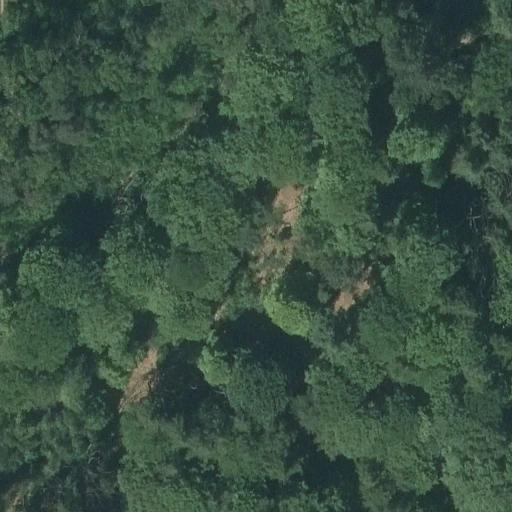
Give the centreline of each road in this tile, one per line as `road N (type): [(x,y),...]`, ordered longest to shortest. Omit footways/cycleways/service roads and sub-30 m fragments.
road 1 (unknown): [(511,510),(413,415),(363,299),(327,124),(237,0)]
road 2 (track): [(0,73),(114,89),(294,79),(460,48),(511,47)]
